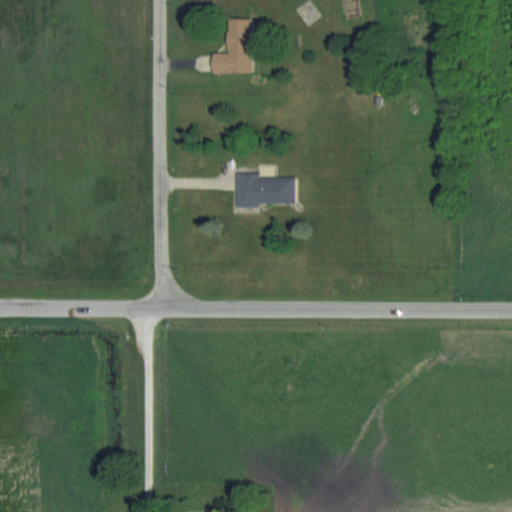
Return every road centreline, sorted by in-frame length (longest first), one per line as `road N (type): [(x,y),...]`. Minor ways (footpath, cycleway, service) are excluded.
road 1 (primary): [(0,306),(511,308)]
road 2 (residential): [(164,307),(160,0)]
